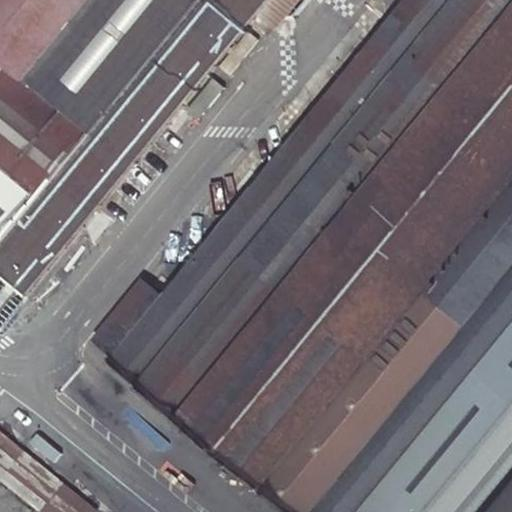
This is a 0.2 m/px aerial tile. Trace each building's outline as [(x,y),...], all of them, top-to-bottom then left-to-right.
[(0,0),(0,271),(29,296),(271,0),(0,0)] [(511,0),(410,0),(112,363),(293,511),(364,511),(511,332),(511,0)] [(503,511),(511,502),(511,332),(364,511),(503,511)] [(98,511),(0,434),(0,484),(35,511),(98,511)] [(511,511),(511,502),(503,511),(511,511)]
